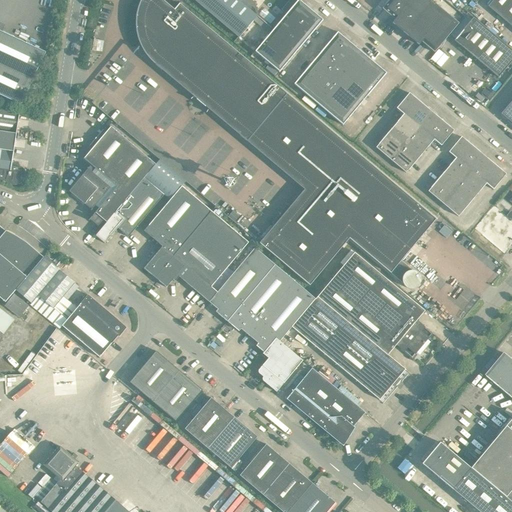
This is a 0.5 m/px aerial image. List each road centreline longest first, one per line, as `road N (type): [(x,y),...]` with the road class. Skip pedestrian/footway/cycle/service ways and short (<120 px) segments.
road 1 (unclassified): [(36,206),(41,222),(348,478)]
road 2 (unclassified): [(348,478),(511,283)]
road 3 (unclassified): [(511,144),(338,0)]
road 4 (tertiary): [(36,206),(50,173),(77,0)]
